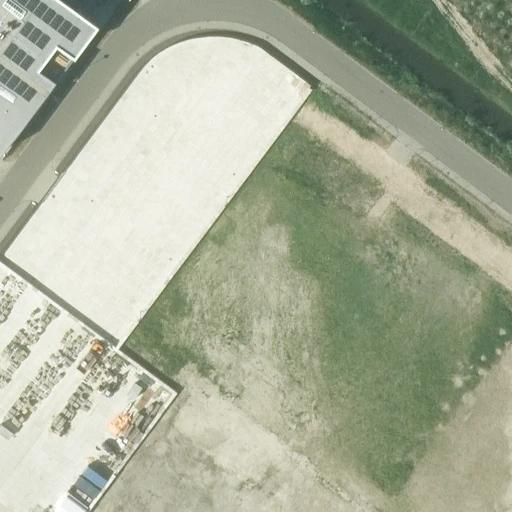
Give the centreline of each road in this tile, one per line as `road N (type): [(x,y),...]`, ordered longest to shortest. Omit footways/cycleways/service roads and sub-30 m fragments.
road 1 (unclassified): [(511,196),(276,20),(226,4),(177,4),(125,33),(0,202)]
road 2 (unknown): [(125,198),(205,202),(301,112)]
